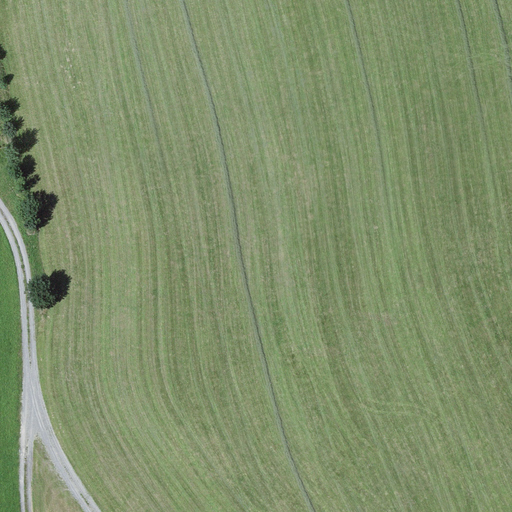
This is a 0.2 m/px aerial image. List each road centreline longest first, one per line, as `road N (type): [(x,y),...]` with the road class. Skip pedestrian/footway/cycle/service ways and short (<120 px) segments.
road 1 (track): [(0,211),(27,293),(28,388),(45,441),(93,511)]
road 2 (track): [(28,388),(29,511)]
